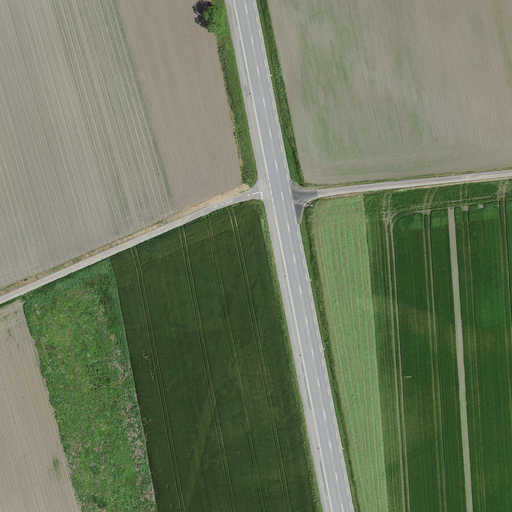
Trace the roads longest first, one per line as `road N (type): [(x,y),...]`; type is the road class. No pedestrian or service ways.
road 1 (primary): [(283,196),(343,511)]
road 2 (unclassified): [(0,300),(224,203),(282,189)]
road 3 (unclassified): [(511,172),(283,196)]
road 4 (primary): [(245,0),(282,189)]
